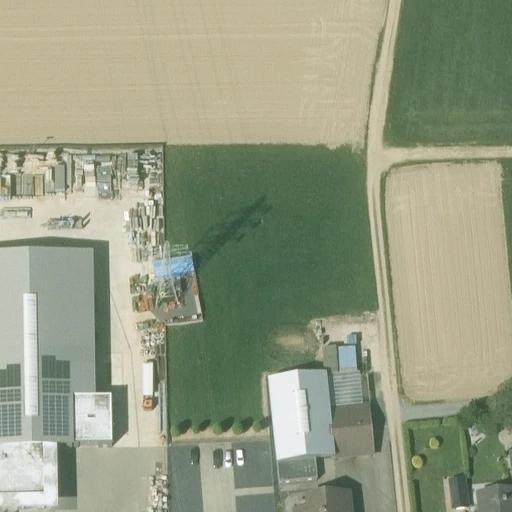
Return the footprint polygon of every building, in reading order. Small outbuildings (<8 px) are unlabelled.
[(93,396),(90,254),(0,255),(0,445),(45,444),(71,444),(70,396),(93,396)] [(337,344),(339,368),(356,366),(353,342),(337,344)] [(328,405),(324,372),(268,377),(276,458),(314,455),(332,453),(328,405)] [(70,396),(71,444),(111,443),(110,395),(93,396),(70,396)] [(368,401),(328,405),(332,453),(372,449),(368,401)] [(477,412),(465,423),(480,439),(491,427),(477,412)] [(424,425),(413,429),(418,443),(430,439),(424,425)] [(0,498),(47,498),(45,444),(0,445),(0,498)] [(314,455),(276,458),(278,479),(316,476),(314,455)] [(464,473),(450,475),(453,503),(468,501),(464,473)] [(511,511),(511,485),(477,490),(479,511),(511,511)] [(348,511),(346,491),(307,495),(308,507),(295,509),(295,511),(348,511)]
